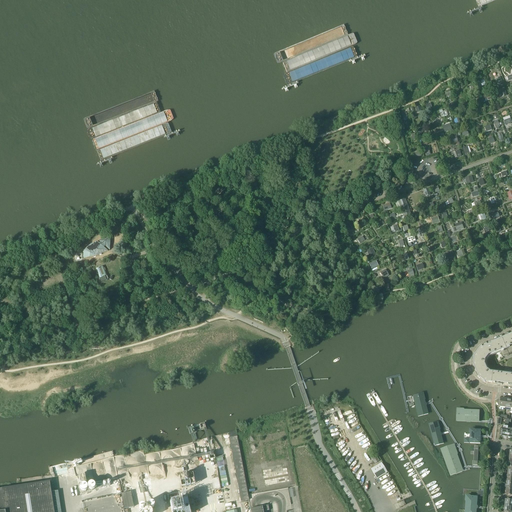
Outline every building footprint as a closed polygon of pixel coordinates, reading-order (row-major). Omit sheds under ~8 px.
[(498,91),(500,97),(507,95),(505,89),(498,91)] [(411,217),(403,195),(396,197),(405,219),(411,217)] [(352,212),(340,216),(342,221),(347,219),(347,217),(353,215),(352,212)] [(84,250),(83,258),(95,256),(108,251),(104,248),(105,247),(109,250),(110,238),(107,238),(99,241),(101,243),(99,244),(97,242),(90,245),(84,250)] [(103,266),(96,269),(99,278),(107,275),(103,266)] [(382,280),(388,277),(384,271),(379,274),(382,280)] [(511,334),(502,339),(509,354),(511,353),(511,352),(511,351),(511,334)] [(491,345),(488,346),(487,345),(485,346),(483,348),(482,347),(475,355),(477,356),(475,359),(475,363),(476,365),(474,366),(478,376),(480,375),(481,377),(484,380),(487,380),(487,382),(489,383),(491,372),(487,369),(485,364),(486,360),(489,356),(500,351),(502,356),(506,354),(506,355),(509,354),(502,339),(491,343),(491,344),(491,345)] [(511,369),(511,370),(507,370),(506,374),(491,372),(489,383),(495,384),(495,383),(502,383),(502,384),(511,384),(511,369)] [(506,399),(501,398),(501,399),(499,399),(496,400),(498,406),(500,406),(500,407),(505,407),(506,399)] [(504,426),(503,426),(502,428),(501,428),(500,435),(502,435),(501,436),(507,436),(508,428),(508,425),(505,425),(504,426)] [(248,495),(237,436),(229,438),(241,501),(249,500),(248,495)] [(379,461),(372,451),(368,454),(374,464),(379,461)] [(376,479),(387,472),(381,463),(371,469),(376,479)] [(78,485),(86,483),(84,476),(77,477),(78,485)] [(25,485),(0,489),(0,511),(54,511),(52,496),(51,492),(49,482),(42,483),(38,483),(38,482),(25,484),(25,485)] [(93,483),(79,486),(81,495),(101,488),(100,483),(94,485),(93,483)] [(121,494),(124,509),(134,507),(130,492),(121,494)] [(477,511),(479,497),(466,495),(465,501),(466,502),(464,511),(477,511)]
